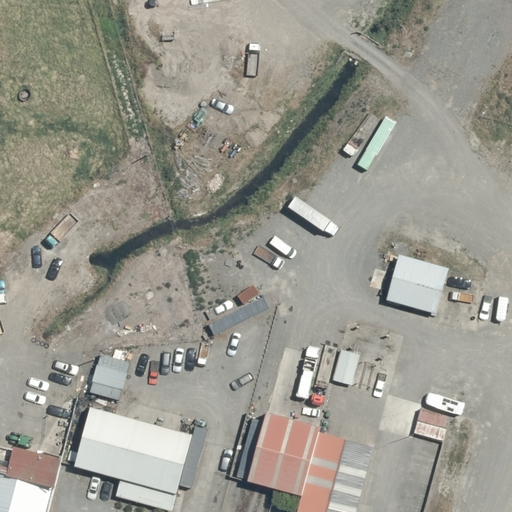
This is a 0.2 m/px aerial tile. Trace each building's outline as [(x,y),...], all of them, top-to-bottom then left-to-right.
[(435,258),(383,245),(372,290),(423,303),(435,258)] [(359,352),(341,348),(334,379),(352,383),(359,352)] [(129,370),(99,363),(92,392),(121,399),(129,370)] [(177,419),(79,394),(64,456),(161,480),(177,419)] [(338,511),(358,433),(251,406),(234,472),(287,485),(280,511),(338,511)] [(30,511),(38,482),(0,472),(0,511),(30,511)]
